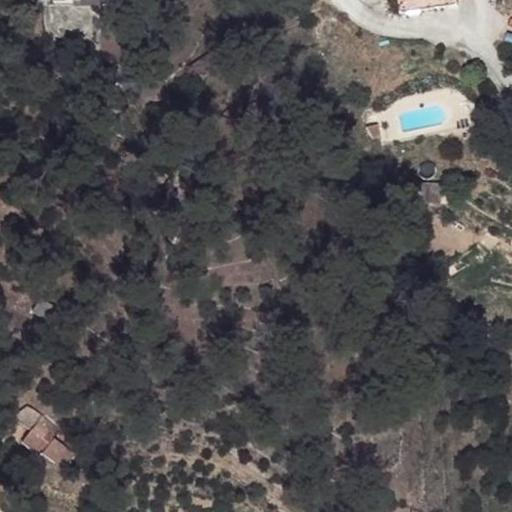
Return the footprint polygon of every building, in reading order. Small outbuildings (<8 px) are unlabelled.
[(51,0),(52,8),(100,9),(99,0),(51,0)] [(400,0),(402,15),(460,6),(458,0),(400,0)] [(69,29),(63,41),(126,71),(131,61),(69,29)] [(158,60),(150,74),(154,102),(164,100),(158,60)] [(418,184),(418,204),(439,204),(440,185),(418,184)] [(39,298),(31,314),(46,321),(53,306),(39,298)] [(257,313),(257,323),(267,324),(268,315),(257,313)] [(44,418),(23,443),(41,458),(42,457),(63,474),(75,459),(55,442),(52,440),(59,431),(44,418)]
